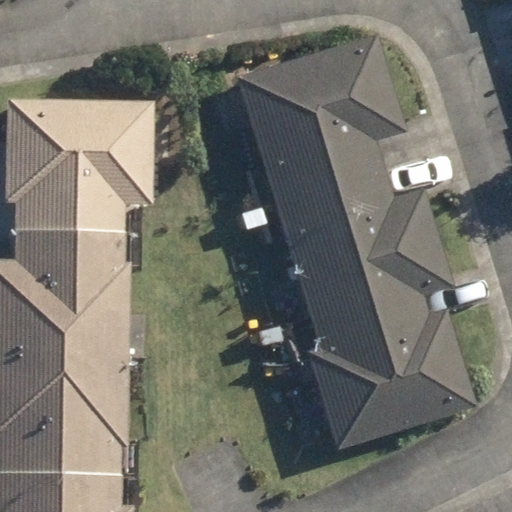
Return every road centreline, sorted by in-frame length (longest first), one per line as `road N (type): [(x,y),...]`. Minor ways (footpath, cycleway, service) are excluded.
road 1 (residential): [(427,0),(456,40),(511,226)]
road 2 (residential): [(511,419),(330,511)]
road 3 (residential): [(0,41),(140,21)]
road 4 (residential): [(140,21),(268,0)]
